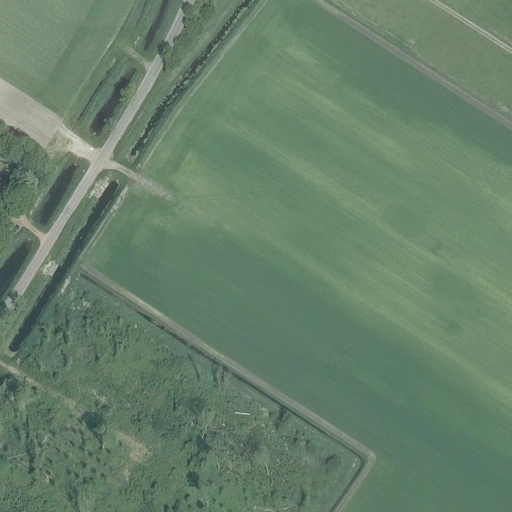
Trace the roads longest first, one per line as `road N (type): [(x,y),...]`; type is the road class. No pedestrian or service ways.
road 1 (unclassified): [(0,320),(190,0)]
road 2 (track): [(0,362),(140,449),(134,459)]
